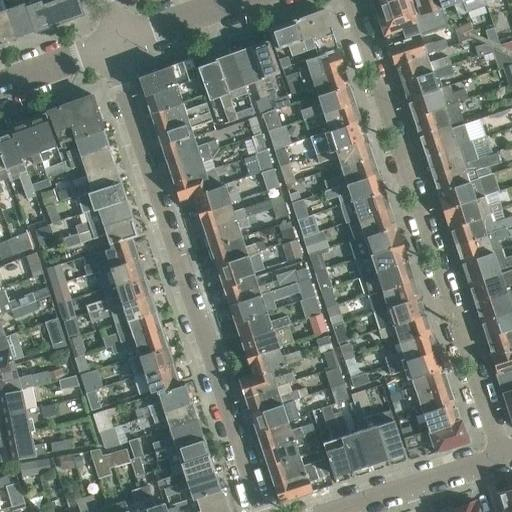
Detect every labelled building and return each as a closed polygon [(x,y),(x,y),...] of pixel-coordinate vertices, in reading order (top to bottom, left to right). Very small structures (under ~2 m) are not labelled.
[(23,32),(32,29),(25,10),(21,0),(11,0),(13,5),(4,8),(15,37),(24,34),(23,32)] [(40,0),(41,4),(25,10),(32,29),(33,31),(79,14),(81,9),(77,0),(40,0)] [(401,17),(412,13),(414,13),(409,0),(371,0),(380,26),(402,19),(401,17)] [(414,0),(418,11),(414,13),(412,13),(419,35),(448,25),(441,6),(438,0),(414,0)] [(484,0),(475,0),(478,7),(479,7),(480,10),(486,7),(485,5),(486,4),(484,0)] [(0,40),(7,38),(8,40),(15,37),(4,8),(0,9),(0,40)] [(314,47),(316,55),(337,48),(324,10),(294,21),(304,51),(314,47)] [(387,46),(419,35),(412,13),(401,17),(402,19),(380,26),(387,46)] [(294,21),(268,30),(274,50),(288,45),(291,55),(304,51),(294,21)] [(469,22),(454,28),(467,31),(467,30),(468,32),(473,34),(474,34),(469,22)] [(488,40),(499,44),(493,27),(485,30),(488,40)] [(467,31),(454,28),(455,30),(454,31),(458,42),(470,38),(467,31)] [(444,38),(433,42),(432,40),(422,44),(419,35),(387,46),(391,57),(393,58),(395,63),(425,53),(446,46),(444,38)] [(271,110),(275,109),(289,104),(286,95),(277,98),(270,76),(278,73),(268,41),(265,42),(264,40),(257,44),(257,45),(250,48),(271,110)] [(511,40),(499,45),(511,50),(511,40)] [(477,56),(492,51),(497,50),(484,43),(475,47),(477,56)] [(260,114),(261,113),(271,110),(250,48),(243,50),(242,49),(232,52),(243,86),(253,82),(259,100),(256,101),(260,114)] [(337,48),(316,55),(305,58),(308,69),(283,77),(286,86),(293,83),(300,81),(342,68),(340,63),(341,60),(337,48)] [(511,57),(497,50),(492,51),(497,68),(511,62),(511,57)] [(223,57),(215,60),(229,102),(237,99),(234,89),(243,86),(232,52),(222,56),(223,57)] [(395,63),(401,80),(451,64),(448,55),(428,61),(425,53),(395,63)] [(281,68),(290,65),(287,56),(279,59),(281,68)] [(142,87),(144,95),(197,78),(190,58),(138,77),(139,80),(138,82),(139,87),(142,87)] [(229,102),(215,60),(208,63),(206,62),(201,63),(200,66),(198,67),(209,99),(218,95),(227,122),(235,120),(232,111),(229,102)] [(442,86),(439,78),(454,73),(451,64),(401,80),(407,98),(442,86)] [(314,86),(317,95),(347,85),(342,68),(300,81),(303,90),(314,86)] [(145,105),(148,113),(182,102),(179,92),(200,85),(197,78),(144,95),(147,102),(145,105)] [(296,92),(293,83),(286,86),(289,94),(296,92)] [(413,116),(456,102),(467,98),(464,88),(452,92),(449,84),(442,86),(407,98),(413,116)] [(353,103),(347,85),(317,95),(320,104),(311,107),(314,116),(353,103)] [(58,143),(73,138),(103,128),(91,94),(46,110),(58,143)] [(153,123),(156,130),(209,112),(206,104),(185,111),(182,102),(148,113),(151,122),(153,123)] [(456,102),(413,116),(419,134),(420,136),(460,123),(459,121),(463,119),(456,102)] [(326,123),(329,130),(359,120),(353,103),(314,116),(304,119),(307,129),(326,123)] [(252,106),(234,113),(237,118),(254,112),(252,106)] [(275,109),(271,110),(261,113),(267,131),(278,127),(281,126),(275,109)] [(33,118),(26,120),(41,161),(49,158),(45,149),(55,145),(42,112),(34,115),(33,118)] [(155,134),(160,148),(193,137),(190,128),(212,120),(209,112),(156,130),(157,133),(155,134)] [(254,117),(246,120),(251,136),(259,133),(254,117)] [(41,161),(26,120),(17,123),(15,122),(7,125),(9,130),(19,158),(30,154),(33,164),(41,161)] [(365,138),(359,120),(329,130),(331,139),(322,142),(325,151),(365,138)] [(420,136),(420,138),(426,156),(457,146),(469,141),(463,124),(460,125),(460,123),(420,136)] [(284,145),(278,127),(267,131),(273,149),(284,145)] [(67,160),(106,147),(103,137),(105,134),(103,128),(73,138),(76,148),(64,152),(67,159),(67,160)] [(0,157),(4,168),(8,181),(17,177),(25,199),(33,196),(19,158),(9,130),(4,132),(0,131),(0,157)] [(166,162),(167,165),(217,149),(214,141),(196,147),(193,137),(160,148),(165,162),(166,162)] [(338,156),(341,166),(371,155),(365,138),(325,151),(315,154),(318,163),(338,156)] [(426,156),(432,173),(496,152),(493,143),(459,154),(457,146),(426,156)] [(279,166),(288,162),(289,162),(284,145),(273,149),(279,166)] [(84,174),(114,164),(111,155),(109,155),(106,147),(67,160),(67,159),(44,168),(47,177),(70,169),(81,165),(84,174)] [(217,149),(167,165),(169,171),(167,172),(171,181),(173,181),(173,183),(205,172),(202,163),(219,157),(217,149)] [(272,169),(265,150),(254,153),(261,172),(272,169)] [(432,173),(438,191),(476,178),(473,169),(499,161),(496,152),(432,173)] [(343,174),(334,177),(323,181),(326,189),(377,173),(371,155),(341,166),(343,174)] [(279,166),(285,184),(294,181),(288,162),(279,166)] [(73,197),(78,195),(118,182),(115,173),(117,173),(114,164),(84,174),(87,182),(70,188),(73,197)] [(223,166),(205,172),(173,183),(175,188),(173,189),(176,199),(179,198),(179,200),(192,196),(211,190),(208,180),(225,174),(223,166)] [(278,186),(272,169),(261,172),(266,190),(278,186)] [(340,204),(352,200),(383,190),(377,173),(326,189),(326,190),(323,191),(326,199),(337,196),(340,204)] [(438,198),(442,209),(484,195),(481,187),(478,177),(476,178),(438,191),(440,197),(438,198)] [(32,192),(50,185),(48,178),(29,185),(32,192)] [(96,209),(126,199),(122,189),(120,190),(118,182),(78,195),(81,204),(93,200),(96,209)] [(234,182),(211,190),(192,196),(194,202),(193,204),(196,214),(230,203),(239,200),(234,182)] [(53,189),(40,193),(45,205),(57,201),(53,189)] [(355,209),(345,212),(332,216),(335,225),(348,221),(388,208),(383,190),(352,200),(355,209)] [(291,203),(300,200),(297,191),(288,194),(291,203)] [(487,205),(484,195),(442,209),(446,220),(448,222),(450,227),(490,214),(502,210),(498,201),(487,205)] [(230,203),(196,214),(199,222),(201,223),(204,231),(253,214),(272,208),(284,204),(283,199),(282,199),(281,196),(233,212),(230,203)] [(77,234),(130,217),(127,209),(129,208),(126,199),(96,209),(99,218),(74,226),(76,233),(77,234)] [(300,200),(291,203),(297,220),(306,216),(308,216),(302,199),(300,200)] [(53,204),(45,206),(52,223),(60,220),(54,203),(53,204)] [(288,215),(284,204),(272,208),(276,219),(288,215)] [(348,221),(354,239),(394,225),(388,208),(348,221)] [(256,223),(253,214),(204,231),(206,237),(204,238),(208,249),(241,238),(238,229),(256,223)] [(456,245),(505,228),(511,225),(511,216),(493,223),(490,214),(450,227),(456,245)] [(306,216),(297,220),(302,237),(303,237),(310,235),(312,234),(306,216)] [(133,227),(130,217),(77,234),(76,233),(62,238),(65,248),(104,234),(108,244),(132,236),(137,234),(135,229),(133,227)] [(41,227),(33,229),(38,245),(51,241),(46,225),(41,227)] [(394,225),(354,239),(349,241),(355,259),(370,254),(402,243),(399,232),(396,231),(394,225)] [(280,230),(283,243),(294,239),(291,227),(280,230)] [(456,245),(461,263),(502,249),(498,239),(508,236),(505,228),(456,245)] [(10,238),(16,253),(34,247),(28,231),(10,238)] [(308,254),(326,248),(328,247),(323,231),(312,234),(310,235),(303,237),(302,237),(308,254)] [(135,249),(133,240),(132,236),(108,244),(109,248),(104,250),(107,258),(83,266),(86,275),(136,258),(133,249),(135,249)] [(0,259),(16,253),(10,238),(0,242),(0,259)] [(241,238),(208,249),(211,258),(213,257),(216,266),(265,250),(262,241),(244,247),(241,238)] [(294,239),(283,243),(281,244),(287,261),(302,257),(296,239),(294,239)] [(352,280),(359,278),(407,262),(405,257),(406,255),(402,243),(370,254),(373,263),(349,271),(352,280)] [(314,272),(326,268),(321,254),(327,251),(326,248),(308,254),(314,272)] [(502,249),(461,263),(467,280),(468,280),(468,282),(499,272),(498,270),(511,265),(511,255),(504,258),(502,249)] [(267,257),(265,250),(216,266),(218,273),(216,273),(218,280),(220,280),(221,283),(253,273),(250,263),(267,257)] [(36,252),(25,256),(32,276),(42,273),(36,252)] [(89,284),(100,280),(103,289),(144,276),(142,270),(140,269),(136,258),(86,275),(89,284)] [(407,262),(359,278),(364,295),(367,294),(368,295),(413,280),(407,262)] [(52,287),(66,282),(60,264),(46,268),(52,287)] [(298,281),(308,277),(305,267),(294,270),(298,281)] [(332,286),(326,268),(314,272),(320,290),(330,287),(332,286)] [(468,282),(469,284),(475,301),(511,288),(511,269),(499,274),(499,272),(468,282)] [(229,304),(269,291),(296,282),(293,274),(257,285),(254,276),(223,287),(223,289),(221,290),(225,299),(227,298),(229,304)] [(84,306),(87,314),(148,294),(145,284),(146,281),(144,276),(103,289),(106,298),(84,306)] [(368,295),(373,312),(418,297),(413,280),(368,295)] [(71,299),(66,282),(52,287),(58,304),(71,299)] [(233,323),(266,311),(275,308),(272,300),(298,291),(296,282),(269,291),(229,304),(231,312),(229,313),(233,323)] [(326,308),(335,304),(330,287),(320,290),(326,308)] [(0,313),(10,310),(50,295),(47,288),(8,303),(3,289),(0,290),(0,313)] [(511,288),(475,301),(480,319),(511,308),(511,288)] [(111,315),(114,324),(156,311),(154,305),(151,304),(148,294),(87,314),(90,322),(111,315)] [(309,317),(319,313),(320,313),(314,295),(299,301),(305,318),(309,317)] [(373,312),(379,329),(424,314),(418,297),(373,312)] [(58,304),(63,321),(77,316),(71,299),(58,304)] [(37,309),(34,302),(11,311),(14,318),(37,309)] [(337,304),(335,304),(326,308),(332,325),(342,322),(337,304)] [(511,328),(511,308),(480,319),(486,336),(511,328)] [(105,347),(109,346),(109,345),(159,329),(156,319),(158,318),(156,311),(114,324),(117,332),(102,337),(105,347)] [(238,332),(240,339),(289,323),(287,315),(269,321),(266,311),(233,323),(236,333),(238,332)] [(319,313),(309,317),(314,333),(325,330),(320,313),(319,313)] [(379,329),(378,329),(381,339),(396,334),(399,342),(430,332),(424,314),(379,329)] [(46,322),(54,346),(65,343),(57,318),(46,322)] [(332,325),(337,343),(348,339),(342,322),(332,325)] [(240,348),(244,358),(277,346),(274,337),(292,331),(289,323),(240,339),(242,347),(240,348)] [(511,328),(486,336),(492,354),(511,347),(511,328)] [(135,346),(138,356),(167,346),(164,337),(162,338),(159,329),(109,345),(109,346),(112,354),(135,346)] [(384,357),(387,366),(436,350),(430,332),(399,342),(402,351),(384,357)] [(80,335),(74,337),(68,339),(67,339),(73,358),(82,355),(86,354),(80,335)] [(323,352),(332,349),(328,335),(315,339),(319,353),(323,352)] [(0,362),(12,359),(9,348),(4,336),(0,337),(0,362)] [(344,361),(351,358),(353,358),(348,343),(339,347),(344,361)] [(167,346),(138,356),(141,364),(129,368),(132,377),(171,364),(167,354),(169,354),(167,346)] [(277,346),(244,358),(247,368),(249,367),(252,374),(270,368),(301,358),(299,350),(280,356),(277,346)] [(497,374),(511,369),(511,347),(492,354),(494,360),(493,362),(497,374)] [(323,352),(329,369),(338,366),(333,349),(332,349),(323,352)] [(442,367),(436,350),(387,366),(390,375),(408,369),(411,378),(442,367)] [(88,371),(82,355),(73,358),(78,374),(88,371)] [(356,371),(351,358),(344,361),(348,373),(356,371)] [(12,359),(0,362),(0,392),(21,388),(21,387),(64,376),(62,368),(47,371),(46,370),(29,375),(29,373),(17,376),(12,359)] [(155,388),(157,393),(178,385),(177,381),(179,381),(176,373),(174,373),(171,364),(132,377),(138,394),(155,388)] [(343,382),(338,366),(329,369),(329,370),(324,371),(329,387),(343,382)] [(389,394),(392,404),(447,385),(442,367),(411,378),(414,386),(389,394)] [(273,377),(270,368),(252,374),(238,379),(239,382),(237,382),(240,390),(242,390),(244,396),(276,385),(294,379),(292,371),(273,377)] [(511,369),(497,374),(503,393),(511,390),(511,369)] [(78,374),(84,393),(94,390),(88,371),(78,374)] [(352,388),(364,384),(361,375),(349,379),(352,388)] [(76,377),(59,381),(60,389),(79,386),(76,377)] [(343,382),(329,387),(335,403),(348,398),(343,382)] [(186,383),(178,385),(157,393),(160,402),(148,405),(151,414),(189,401),(186,391),(188,390),(186,383)] [(247,405),(250,414),(299,397),(297,389),(279,395),(276,385),(244,396),(242,396),(245,406),(247,405)] [(453,403),(447,385),(392,404),(395,412),(410,407),(411,407),(420,404),(423,412),(453,403)] [(0,414),(25,410),(21,388),(0,392),(0,414)] [(99,407),(94,390),(84,393),(90,410),(99,407)] [(368,403),(364,390),(350,394),(353,402),(358,400),(360,407),(368,404),(368,403)] [(511,420),(511,390),(503,393),(511,420)] [(299,397),(250,414),(251,418),(249,418),(254,432),(287,421),(284,411),(302,405),(299,397)] [(165,418),(168,427),(197,417),(194,409),(192,410),(189,401),(151,414),(153,422),(165,418)] [(53,403),(41,406),(43,415),(55,412),(53,403)] [(417,425),(419,433),(459,420),(453,403),(423,412),(426,422),(417,425)] [(350,468),(333,413),(330,404),(321,407),(331,439),(323,442),(333,474),(336,473),(338,475),(343,473),(344,470),(350,468)] [(113,427),(112,427),(107,409),(92,414),(98,432),(99,432),(113,427)] [(390,409),(372,415),(386,457),(393,454),(394,456),(402,454),(401,452),(403,451),(390,409)] [(0,437),(29,431),(25,410),(0,414),(0,437)] [(341,411),(333,413),(350,468),(357,466),(360,468),(369,464),(358,431),(348,434),(341,411)] [(379,459),(386,457),(372,415),(364,418),(367,428),(358,431),(369,464),(378,461),(379,459)] [(152,442),(155,451),(201,436),(198,427),(200,426),(197,417),(168,427),(171,436),(152,442)] [(419,433),(413,435),(404,438),(408,450),(423,445),(426,455),(468,441),(461,420),(459,420),(419,433)] [(287,421),(254,432),(257,443),(259,442),(261,449),(303,435),(300,426),(291,430),(287,421)] [(113,427),(99,432),(105,446),(108,448),(122,443),(121,440),(125,438),(121,424),(114,427),(114,426),(112,427),(113,427)] [(400,428),(404,438),(413,435),(410,425),(400,428)] [(34,453),(29,431),(0,437),(0,451),(2,460),(34,453)] [(303,435),(261,449),(264,457),(262,458),(265,467),(299,456),(296,447),(306,443),(303,435)] [(69,436),(48,440),(50,449),(70,445),(69,436)] [(171,466),(180,463),(209,454),(206,445),(205,446),(201,436),(155,451),(157,460),(165,457),(165,458),(168,457),(171,466)] [(128,441),(134,458),(139,457),(143,455),(137,438),(128,441)] [(126,448),(109,453),(113,466),(130,461),(126,448)] [(100,449),(90,451),(94,466),(98,479),(111,475),(109,467),(113,466),(109,453),(105,454),(101,455),(100,449)] [(71,454),(58,456),(60,469),(73,467),(72,457),(71,454)] [(183,472),(171,476),(156,481),(159,489),(163,488),(212,471),(210,462),(212,462),(209,454),(180,463),(183,472)] [(80,456),(74,457),(76,467),(82,466),(80,456)] [(299,456),(265,467),(268,476),(270,477),(273,484),(303,473),(326,466),(324,458),(302,465),(299,456)] [(134,458),(129,459),(135,477),(144,474),(139,457),(134,458)] [(48,458),(33,461),(35,474),(50,472),(48,458)] [(35,474),(33,461),(18,463),(21,477),(35,474)] [(303,473),(273,484),(275,490),(273,491),(276,500),(278,500),(279,502),(303,494),(311,492),(308,482),(318,478),(318,477),(329,474),(326,466),(303,473)] [(188,489),(191,498),(220,489),(217,481),(215,481),(212,471),(163,488),(166,496),(188,489)] [(6,476),(0,478),(0,487),(3,486),(5,486),(9,484),(6,476)] [(17,482),(9,484),(5,486),(11,506),(23,503),(17,482)] [(166,511),(163,503),(153,506),(146,484),(138,487),(146,511),(166,511)] [(146,511),(138,487),(130,489),(133,498),(135,503),(126,506),(127,511),(146,511)] [(227,511),(220,489),(191,498),(169,505),(170,511),(227,511)] [(511,511),(511,489),(497,494),(502,511),(511,511)] [(97,511),(92,495),(84,497),(88,511),(97,511)] [(88,511),(84,497),(75,500),(79,511),(88,511)] [(457,507),(456,508),(457,511),(478,511),(475,502),(472,503),(471,498),(456,503),(457,507)] [(127,511),(126,506),(124,501),(106,507),(107,511),(127,511)]
